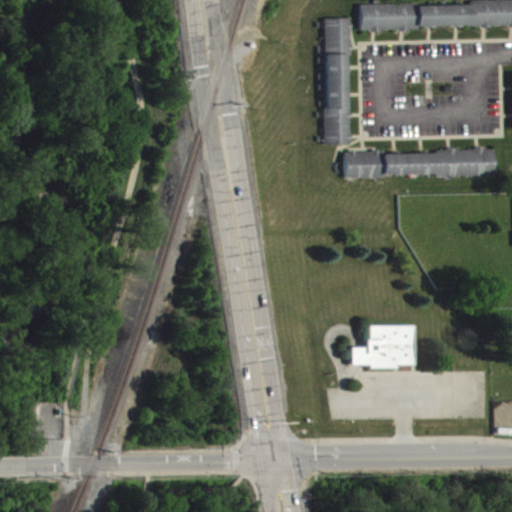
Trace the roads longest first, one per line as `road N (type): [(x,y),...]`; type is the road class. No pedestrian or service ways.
road 1 (secondary): [(281,511),(200,0)]
road 2 (residential): [(511,53),(382,65),(384,110),(458,110),(471,101),(475,56)]
road 3 (tertiary): [(16,464),(271,458)]
road 4 (tertiary): [(271,458),(511,453)]
